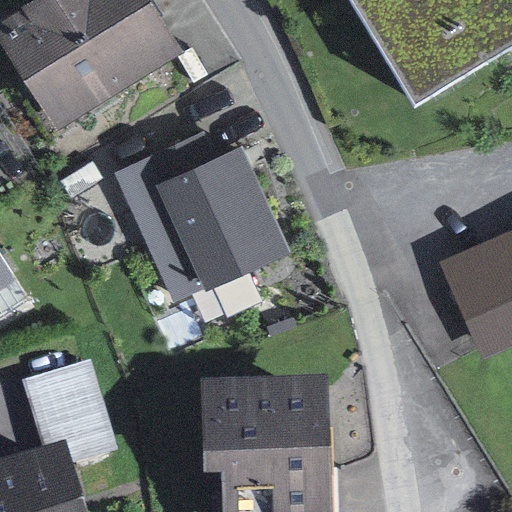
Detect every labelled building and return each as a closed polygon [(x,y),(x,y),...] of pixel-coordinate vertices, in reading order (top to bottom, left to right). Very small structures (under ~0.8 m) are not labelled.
[(9,0),(0,6),(0,33),(48,110),(167,35),(144,0),(9,0)] [(511,41),(511,0),(355,0),(417,100),(511,41)] [(193,134),(130,165),(185,276),(271,233),(238,167),(215,178),(193,134)] [(511,240),(453,267),(489,348),(511,338),(511,240)] [(311,511),(312,393),(197,393),(197,479),(215,479),(214,511),(311,511)] [(0,480),(0,511),(76,511),(62,463),(0,480)]
